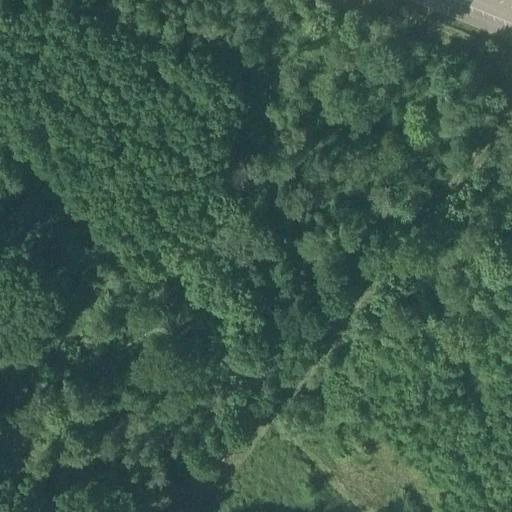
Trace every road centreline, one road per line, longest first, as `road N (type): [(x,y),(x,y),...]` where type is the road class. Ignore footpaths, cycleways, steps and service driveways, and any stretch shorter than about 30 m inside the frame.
road 1 (track): [(198,511),(302,394),(488,125),(480,82),(301,0)]
road 2 (track): [(216,491),(0,409)]
